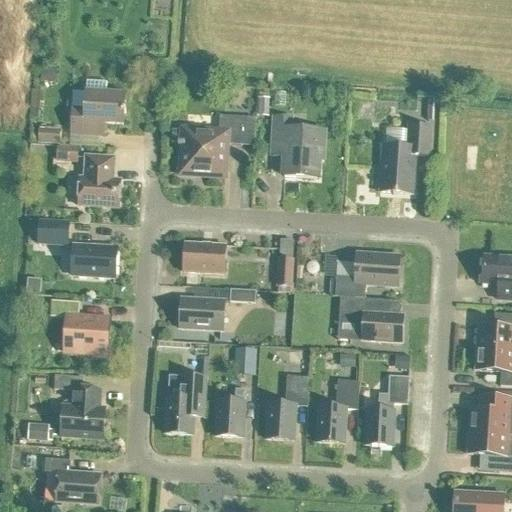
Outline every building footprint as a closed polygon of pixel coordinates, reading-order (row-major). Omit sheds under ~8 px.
[(55,32),(44,31),(44,38),(46,38),(45,43),(54,44),(55,32)] [(73,94),(72,112),(71,136),(103,138),(103,126),(122,127),(124,97),(106,96),(106,85),(86,84),(85,95),(73,94)] [(257,100),(256,118),(269,119),(269,100),(257,100)] [(256,121),(243,120),(219,119),(218,135),(182,133),(179,177),(224,180),(226,147),(254,149),(256,121)] [(283,179),(317,181),(318,163),(322,163),(323,133),(291,131),(292,120),(273,119),(272,150),(285,150),(283,179)] [(388,133),(387,149),(382,148),(380,171),(373,170),(372,191),(379,192),(379,195),(413,197),(416,159),(430,159),(431,129),(407,128),(407,134),(388,133)] [(58,147),(59,134),(37,134),(37,146),(58,147)] [(57,147),(56,164),(77,166),(78,149),(57,147)] [(120,183),(112,183),(113,161),(85,159),(84,181),(80,181),(78,209),(118,211),(120,183)] [(39,224),(37,248),(68,250),(70,226),(39,224)] [(278,295),(290,295),(290,291),(293,291),(294,263),(293,263),(294,244),(281,243),(280,261),(278,261),(276,291),(278,291),(278,295)] [(242,250),(185,246),(183,275),(240,279),(242,250)] [(72,279),(114,281),(116,251),(73,249),(72,279)] [(337,265),(336,279),(335,298),(355,299),(356,287),(397,289),(399,259),(357,257),(356,267),(337,265)] [(511,261),(483,259),(481,286),(498,287),(497,302),(511,302),(511,261)] [(314,265),(313,265),(312,265),(311,265),(310,266),(309,267),(308,267),(308,268),(307,269),(307,270),(307,272),(307,273),(307,274),(308,275),(308,276),(309,277),(310,277),(311,278),(312,278),(313,278),(314,278),(315,278),(316,277),(317,277),(318,276),(319,275),(319,274),(320,273),(320,272),(320,270),(319,269),(319,268),(318,267),(317,267),(316,266),(315,265),(314,265)] [(230,306),(255,308),(256,295),(231,293),(230,306)] [(340,300),(339,326),(363,328),(362,344),(401,346),(403,318),(380,317),(381,303),(340,300)] [(224,304),(181,302),(180,332),(222,334),(224,304)] [(105,357),(107,323),(78,321),(79,306),(51,304),(50,320),(69,322),(67,354),(105,357)] [(493,330),(478,329),(476,351),(511,353),(511,317),(494,317),(493,330)] [(511,353),(476,351),(475,374),(501,376),(500,390),(511,391),(511,353)] [(234,376),(255,378),(257,354),(235,353),(234,376)] [(288,353),(287,368),(301,369),(302,354),(288,353)] [(343,357),(343,370),(356,370),(356,357),(343,357)] [(409,358),(408,371),(423,372),(424,359),(409,358)] [(103,443),(104,413),(98,412),(99,394),(82,392),(83,380),(55,379),(54,393),(74,394),(73,411),(62,410),(61,440),(103,443)] [(266,443),(293,444),(295,409),(307,410),(309,380),(287,379),(285,407),(268,406),(266,443)] [(389,379),(388,398),(387,407),(394,407),(407,408),(409,380),(389,379)] [(185,380),(184,402),(168,401),(165,437),(192,438),(193,423),(205,423),(207,381),(185,380)] [(319,409),(317,446),(343,447),(345,412),(357,413),(359,385),(338,384),(336,410),(319,409)] [(216,440),(242,441),(244,392),(235,392),(235,405),(218,404),(216,440)] [(378,413),(367,412),(365,448),(392,450),(394,414),(393,414),(394,407),(387,407),(388,398),(379,397),(378,413)] [(478,413),(470,412),(469,435),(511,437),(511,402),(480,400),(478,413)] [(48,444),(49,427),(28,426),(27,443),(48,444)] [(499,476),(511,476),(511,437),(469,435),(467,457),(500,459),(499,476)] [(71,464),(46,462),(45,475),(58,476),(56,505),(98,508),(100,478),(70,476),(71,464)] [(503,511),(504,498),(455,495),(453,511),(503,511)]
